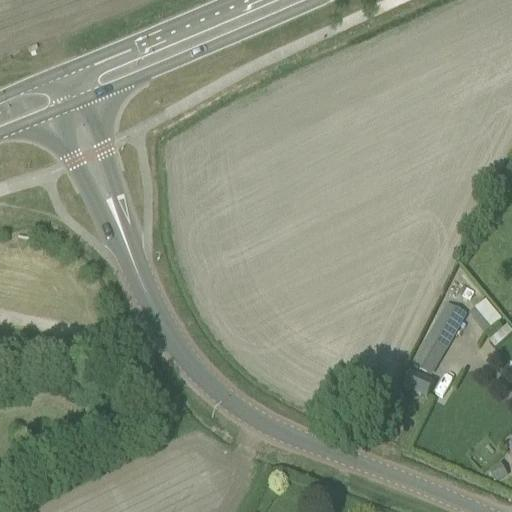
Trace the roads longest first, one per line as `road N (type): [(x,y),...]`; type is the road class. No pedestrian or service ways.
road 1 (unclassified): [(477,511),(238,408),(174,345),(122,238)]
road 2 (secondary): [(89,97),(319,0)]
road 3 (secondary): [(232,0),(54,74)]
road 4 (unclassified): [(122,238),(126,216),(89,97)]
road 5 (unclassified): [(53,111),(104,223),(122,238)]
